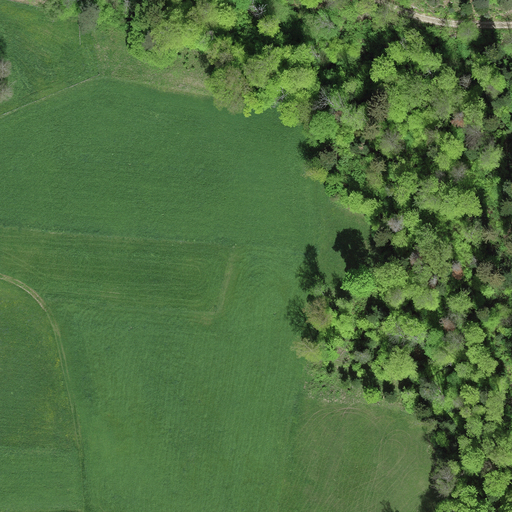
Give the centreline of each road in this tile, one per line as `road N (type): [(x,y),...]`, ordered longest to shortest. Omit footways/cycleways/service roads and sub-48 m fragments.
road 1 (track): [(92,511),(75,398),(53,322),(29,286),(0,277)]
road 2 (track): [(511,24),(453,24),(377,0)]
